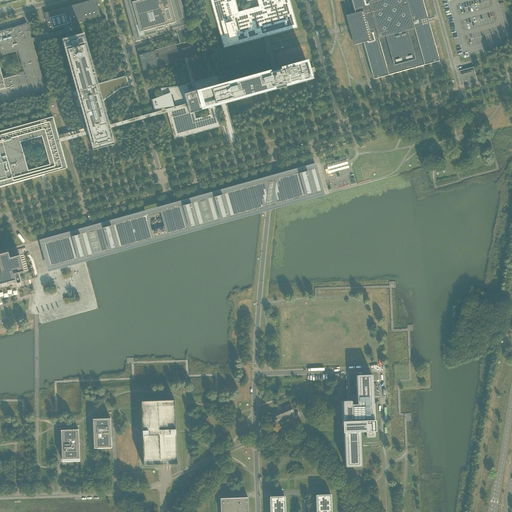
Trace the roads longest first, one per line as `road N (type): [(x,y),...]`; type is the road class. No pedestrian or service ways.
road 1 (unclassified): [(275,149),(254,438)]
road 2 (unclassified): [(111,0),(161,180)]
road 3 (unclassified): [(0,225),(161,180)]
road 4 (unclassified): [(162,483),(131,492),(0,497)]
road 5 (unclassified): [(305,0),(342,130)]
road 6 (unclassified): [(342,130),(462,98)]
